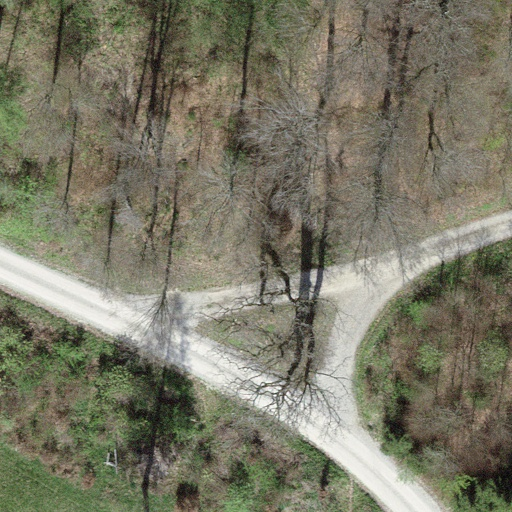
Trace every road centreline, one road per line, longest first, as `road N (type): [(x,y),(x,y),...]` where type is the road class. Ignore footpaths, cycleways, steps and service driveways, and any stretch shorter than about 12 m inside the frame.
road 1 (track): [(0,266),(336,432),(408,511)]
road 2 (track): [(511,224),(391,264),(347,327),(336,432)]
road 3 (track): [(119,320),(391,264)]
